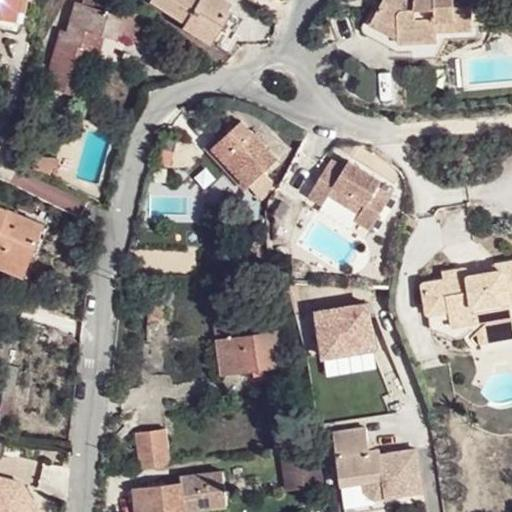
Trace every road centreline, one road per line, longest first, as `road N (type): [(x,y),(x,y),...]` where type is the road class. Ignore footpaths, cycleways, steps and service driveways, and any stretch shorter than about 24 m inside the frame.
road 1 (residential): [(84,511),(107,290),(148,126),(179,93),(253,78)]
road 2 (residential): [(303,96),(376,131),(511,119)]
